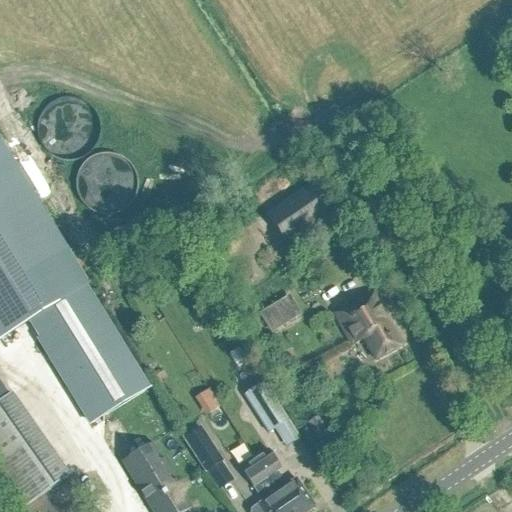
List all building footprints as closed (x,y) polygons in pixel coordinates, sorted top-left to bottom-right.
[(0,339),(25,324),(88,426),(110,412),(145,391),(139,382),(0,150),(0,339)] [(109,156),(104,155),(99,156),(94,157),(89,160),(85,163),(81,166),(78,171),(76,175),(74,180),(74,186),(74,191),(76,196),(78,201),(81,205),(85,209),(89,212),(94,214),(99,215),(104,216),(109,215),(114,214),(119,212),(123,209),(127,205),(130,201),(132,196),(134,191),(134,186),(134,180),(132,175),(132,174),(130,171),(127,166),(123,163),(119,159),(114,157),(111,156),(109,156)] [(286,245),(330,214),(310,185),(265,215),(286,245)] [(375,361),(403,346),(391,324),(373,293),(333,315),(351,346),(361,340),(361,341),(363,340),(375,361)] [(139,382),(145,391),(110,412),(127,439),(112,448),(111,449),(120,462),(173,429),(143,379),(139,382)] [(245,397),(268,433),(286,422),(263,386),(245,397)] [(11,394),(0,401),(0,480),(20,510),(69,477),(11,394)] [(317,418),(306,424),(316,441),(327,434),(317,418)] [(205,475),(223,462),(200,428),(181,440),(205,475)] [(192,511),(151,444),(121,463),(150,511),(192,511)] [(266,479),(271,487),(288,511),(308,511),(314,508),(295,480),(284,487),(274,474),(276,472),(263,454),(253,461),(266,479)] [(288,511),(271,487),(266,479),(253,461),(240,470),(258,496),(262,502),(250,510),(249,511),(288,511)]
